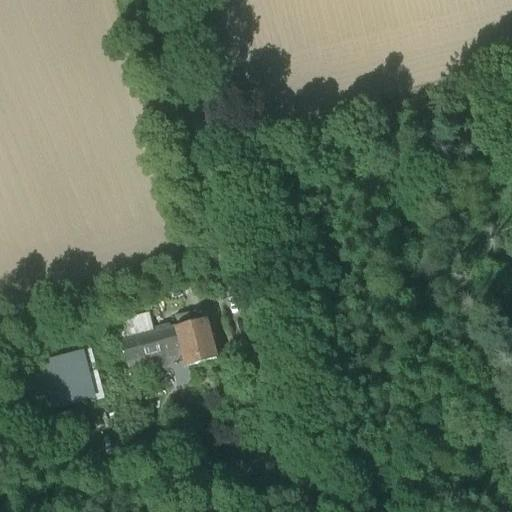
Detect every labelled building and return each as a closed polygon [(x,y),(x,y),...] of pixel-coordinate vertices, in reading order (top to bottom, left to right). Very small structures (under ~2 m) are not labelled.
[(145,315),(116,323),(121,343),(150,335),(145,315)] [(187,368),(188,368),(216,360),(205,320),(176,328),(185,363),(187,368)] [(150,335),(121,343),(130,378),(173,366),(185,363),(176,328),(150,335)] [(90,352),(89,353),(87,344),(79,346),(81,353),(93,400),(102,398),(94,371),(95,370),(90,352)] [(81,353),(26,367),(38,413),(93,400),(81,353)] [(187,368),(185,363),(173,366),(178,386),(192,383),(188,368),(187,368)]
